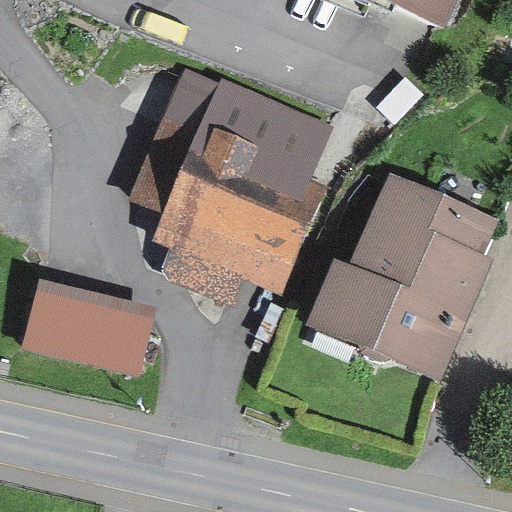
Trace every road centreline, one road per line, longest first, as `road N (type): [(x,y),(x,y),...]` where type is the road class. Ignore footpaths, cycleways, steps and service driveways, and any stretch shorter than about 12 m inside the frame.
road 1 (residential): [(182,471),(199,358),(173,311),(114,252),(76,128),(0,28)]
road 2 (unknown): [(511,273),(489,336),(449,511)]
road 3 (residential): [(187,0),(376,70)]
road 4 (tertiary): [(182,471),(374,511)]
road 5 (tertiary): [(0,430),(182,471)]
